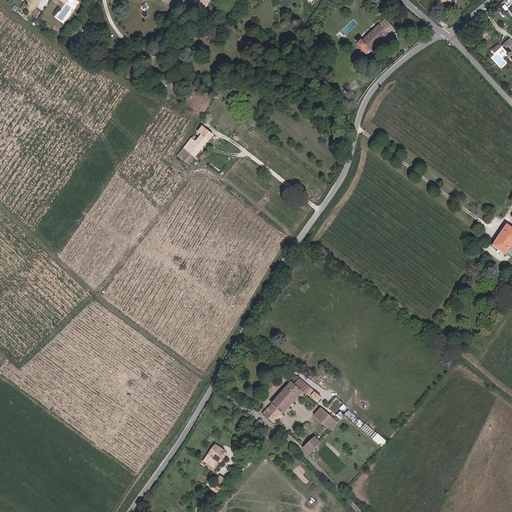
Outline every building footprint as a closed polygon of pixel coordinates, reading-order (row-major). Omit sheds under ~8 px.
[(209,0),(193,0),(191,3),(201,11),(209,0)] [(386,20),(358,45),(367,55),(396,30),(386,20)] [(511,38),(511,39),(503,46),(509,53),(507,54),(511,59),(511,38)] [(499,45),(493,51),(495,54),(502,48),(499,45)] [(214,137),(209,133),(205,138),(201,135),(198,138),(201,140),(198,144),(193,141),(179,158),(189,167),(214,137)] [(511,225),(510,224),(494,246),(508,256),(509,255),(511,256),(511,225)] [(320,403),(324,398),(297,375),(265,413),(277,423),(305,391),(320,403)] [(315,415),(332,430),(343,418),(345,419),(346,417),(385,448),(389,442),(337,397),(325,410),(322,407),(315,415)] [(317,437),(307,448),(313,454),(323,443),(317,437)] [(206,461),(211,465),(216,460),(220,463),(228,451),(218,445),(206,461)] [(216,469),(220,463),(216,460),(211,465),(216,469)] [(217,482),(224,485),(227,478),(220,475),(217,482)] [(215,484),(212,489),(220,494),(223,489),(215,484)]
